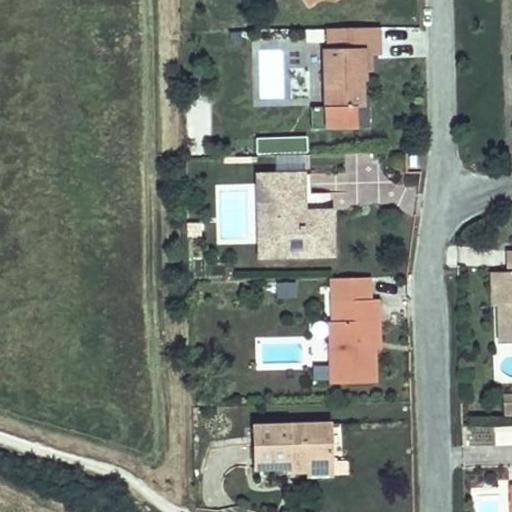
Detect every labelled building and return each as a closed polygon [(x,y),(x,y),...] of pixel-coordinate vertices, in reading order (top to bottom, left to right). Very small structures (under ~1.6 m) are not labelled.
[(378,27),(361,28),(327,29),(328,49),(324,49),(325,107),(363,106),(362,81),(365,81),(364,70),(364,55),(370,55),(379,55),(378,27)] [(355,128),(354,107),(325,107),(310,108),(311,129),(355,128)] [(345,200),(363,200),(363,153),(344,153),(345,200)] [(276,170),(302,170),(302,157),(276,157),(276,170)] [(332,232),(331,211),(309,211),(310,215),(303,215),(297,212),(297,206),(301,206),(300,174),(258,175),(260,256),(321,255),(320,232),(332,232)] [(201,238),(201,223),(188,223),(188,237),(201,238)] [(332,254),(332,232),(320,232),(321,255),(332,254)] [(255,245),(236,246),(237,262),(256,262),(255,245)] [(511,343),(511,251),(507,252),(508,272),(497,272),(498,306),(499,344),(511,343)] [(498,306),(497,272),(489,273),(490,306),(498,306)] [(371,299),(370,277),(331,278),(332,300),(371,299)] [(374,349),(373,321),(379,321),(379,299),(371,299),(332,300),(332,321),(330,321),(330,330),(331,352),(331,384),(375,382),(374,349)] [(331,352),(330,330),(315,330),(315,352),(331,352)] [(213,402),(213,382),(200,383),(200,402),(213,402)] [(331,475),(329,423),(254,426),(256,468),(290,467),(290,463),(299,463),(299,472),(308,471),(309,476),(331,475)] [(299,472),(299,463),(290,463),(290,472),(299,472)]
